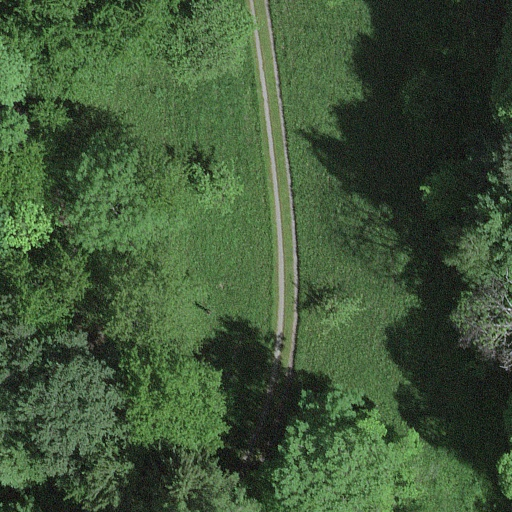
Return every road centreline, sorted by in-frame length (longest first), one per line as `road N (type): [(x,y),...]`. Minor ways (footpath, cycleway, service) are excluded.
road 1 (track): [(259,0),(279,133),(288,306),(273,415),(231,511)]
road 2 (track): [(121,511),(99,350),(0,82)]
